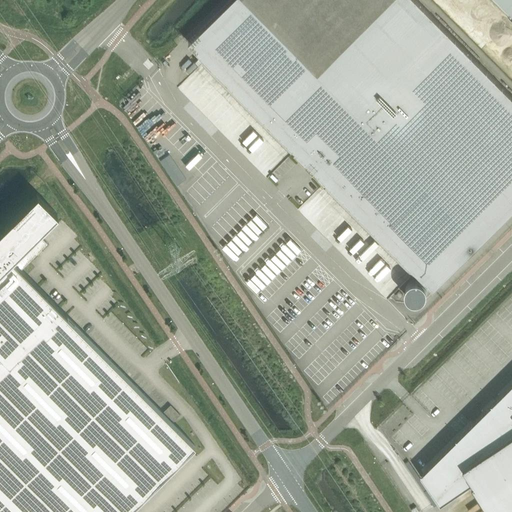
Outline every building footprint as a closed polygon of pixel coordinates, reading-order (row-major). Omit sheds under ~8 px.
[(433,288),(511,210),(511,95),(417,0),(230,0),(189,42),(433,288)] [(511,0),(501,0),(510,9),(509,11),(511,14),(511,0)] [(504,54),(497,60),(505,68),(511,63),(504,54)] [(0,511),(124,511),(194,443),(173,422),(163,411),(21,268),(46,243),(37,233),(57,213),(37,192),(0,228),(0,511)] [(511,511),(511,382),(482,412),(473,421),(428,466),(421,472),(441,501),(467,484),(474,479),(474,480),(472,481),(475,485),(477,484),(495,511),(511,511)] [(170,404),(163,411),(173,422),(180,414),(170,404)]
